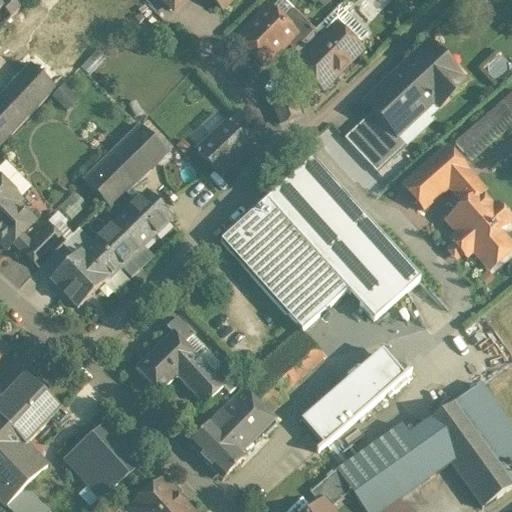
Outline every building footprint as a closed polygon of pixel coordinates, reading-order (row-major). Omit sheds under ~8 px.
[(16,0),(4,0),(0,5),(3,8),(2,8),(11,17),(22,5),(16,0)] [(162,0),(173,10),(183,0),(162,0)] [(338,7),(320,25),(328,34),(303,59),(299,64),(324,88),(360,51),(355,47),(367,35),(338,7)] [(267,10),(238,40),(263,66),(286,42),(305,22),(293,10),(281,23),(267,10)] [(305,22),(286,42),(295,51),(314,31),(305,22)] [(314,31),(295,51),(303,59),(328,34),(320,25),(314,31)] [(428,44),(397,72),(401,77),(373,102),(401,132),(433,102),(438,108),(465,83),(428,44)] [(29,66),(12,85),(12,84),(0,96),(0,146),(55,89),(52,86),(30,65),(29,66)] [(293,92),(270,101),(279,123),(302,114),(293,92)] [(511,94),(455,144),(471,162),(511,125),(511,94)] [(405,145),(373,111),(344,137),(376,171),(405,145)] [(226,123),(216,113),(201,127),(211,137),(197,151),(219,175),(249,147),(245,142),(227,122),(226,123)] [(255,133),(236,113),(227,122),(245,142),(255,133)] [(140,127),(83,182),(110,209),(167,154),(140,127)] [(447,150),(426,169),(445,190),(465,171),(447,150)] [(419,281),(312,160),(266,201),(347,291),(347,292),(373,321),(419,281)] [(4,164),(0,168),(0,243),(6,250),(33,223),(16,206),(19,202),(18,201),(30,190),(4,164)] [(510,223),(472,179),(454,195),(464,206),(447,222),(458,235),(451,241),(466,257),(472,251),(484,265),(506,245),(500,238),(500,232),(510,223)] [(146,193),(93,244),(118,271),(121,269),(130,279),(152,258),(143,248),(172,220),(146,193)] [(347,291),(266,201),(220,242),(300,331),(301,332),(347,292),(347,291)] [(47,227),(21,252),(38,270),(63,245),(64,244),(47,227)] [(64,244),(63,245),(74,257),(80,252),(82,254),(93,244),(79,229),(64,244)] [(93,244),(82,254),(80,252),(74,257),(49,281),(77,310),(107,281),(108,281),(118,271),(93,244)] [(192,337),(176,320),(166,329),(172,335),(172,334),(183,345),(192,337)] [(300,331),(259,368),(282,395),(324,358),(301,332),(300,331)] [(183,345),(172,334),(172,335),(135,370),(158,395),(176,378),(204,407),(223,389),(224,388),(208,371),(183,345)] [(0,345),(0,361),(8,354),(0,345)] [(106,362),(112,368),(118,363),(119,359),(115,356),(111,356),(106,362)] [(381,356),(305,422),(326,446),(402,381),(381,356)] [(239,387),(222,369),(217,374),(211,368),(208,371),(224,388),(223,389),(229,395),(238,387),(239,387)] [(282,395),(259,368),(239,387),(238,387),(242,391),(242,390),(268,416),(287,400),(282,395)] [(23,378),(0,402),(0,420),(25,446),(59,412),(53,407),(23,378)] [(511,429),(481,385),(457,402),(511,479),(511,429)] [(242,391),(210,423),(244,458),(276,425),(268,416),(242,390),(242,391)] [(511,488),(511,479),(457,402),(423,426),(450,465),(482,509),(511,488)] [(25,446),(0,420),(0,502),(6,509),(46,469),(25,446)] [(244,458),(210,423),(188,446),(222,482),(245,458),(244,458)] [(450,465),(423,426),(408,436),(401,426),(395,430),(429,479),(450,465)] [(140,466),(105,427),(66,462),(100,501),(140,466)] [(395,430),(335,472),(350,492),(363,511),(382,511),(399,500),(429,479),(395,430)] [(46,469),(6,509),(9,511),(53,511),(71,495),(46,469)] [(335,472),(309,494),(319,505),(322,502),(329,510),(350,492),(335,472)] [(184,505),(163,481),(145,496),(129,511),(187,511),(183,507),(184,505)] [(136,485),(112,507),(116,511),(129,511),(145,496),(136,485)] [(407,511),(399,500),(382,511),(407,511)] [(319,505),(309,511),(330,511),(329,510),(322,502),(319,505)]
